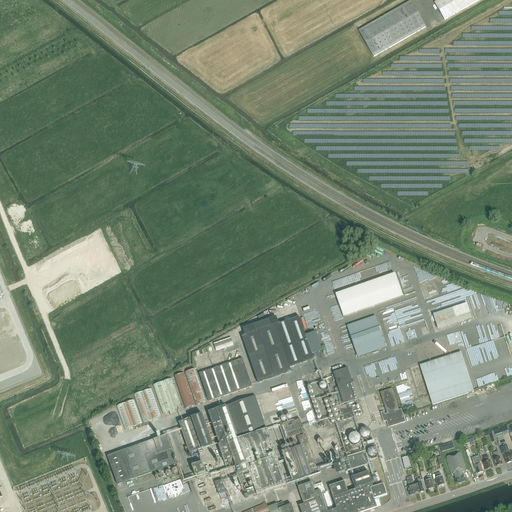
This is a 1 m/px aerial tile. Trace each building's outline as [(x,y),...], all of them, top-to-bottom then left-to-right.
[(445,20),(480,0),(439,0),(435,3),(445,20)] [(411,1),(359,31),(374,57),(426,27),(411,1)] [(333,292),(340,316),(402,297),(394,273),(333,292)] [(466,303),(432,312),(436,329),(470,319),(466,303)] [(263,313),(255,315),(256,321),(264,319),(263,313)] [(0,325),(2,331),(10,328),(4,314),(0,315),(0,325)] [(375,316),(354,323),(347,326),(358,358),(386,348),(375,316)] [(313,359),(299,317),(242,337),(258,383),(291,372),(290,367),(313,359)] [(234,346),(231,338),(214,343),(217,351),(234,346)] [(433,406),(474,392),(461,352),(420,366),(433,406)] [(218,399),(253,387),(243,359),(200,374),(209,402),(218,399)] [(348,368),(333,373),(343,404),(355,400),(350,384),(352,383),(348,368)] [(197,406),(207,402),(195,370),(185,373),(197,406)] [(185,409),(196,406),(184,373),(174,376),(185,409)] [(153,385),(163,414),(183,408),(173,379),(153,385)] [(135,396),(144,424),(162,417),(152,389),(135,396)] [(394,411),(398,410),(392,389),(380,393),(387,413),(389,413),(385,414),(384,412),(380,413),(384,422),(386,421),(388,428),(406,422),(401,409),(394,411)] [(219,409),(209,413),(223,459),(225,463),(234,459),(239,474),(243,487),(253,483),(255,489),(257,495),(287,485),(267,430),(256,396),(219,409)] [(125,430),(143,424),(135,400),(117,407),(125,430)] [(354,418),(351,408),(341,411),(344,421),(354,418)] [(198,451),(213,446),(203,415),(180,423),(191,453),(193,458),(200,456),(198,451)] [(285,440),(305,433),(300,420),(281,426),(285,440)] [(506,426),(500,428),(503,436),(509,433),(506,426)] [(371,435),(371,434),(370,433),(370,432),(370,431),(369,431),(369,430),(368,430),(368,429),(367,429),(366,429),(365,429),(364,429),(363,429),(362,430),(361,431),(360,432),(360,433),(360,434),(360,435),(360,436),(360,437),(361,437),(361,438),(362,438),(362,439),(363,439),(364,439),(365,440),(366,440),(366,439),(367,439),(368,439),(369,438),(370,437),(370,436),(371,435)] [(493,430),(489,432),(493,443),(497,441),(493,430)] [(361,440),(361,439),(360,438),(360,437),(360,436),(359,436),(359,435),(358,435),(357,434),(356,434),(355,434),(354,434),(353,434),(352,434),(352,435),(351,435),(350,436),(349,437),(349,438),(349,439),(349,440),(349,441),(349,442),(350,443),(351,444),(352,445),(353,445),(354,446),(355,446),(356,445),(357,445),(358,445),(358,444),(359,444),(359,443),(360,443),(360,442),(360,441),(361,440)] [(301,446),(282,453),(293,483),(319,474),(305,435),(298,437),(301,446)] [(108,457),(118,485),(176,465),(166,436),(108,457)] [(442,452),(454,448),(453,442),(440,446),(442,452)] [(507,446),(501,448),(502,453),(503,453),(504,455),(507,464),(511,462),(511,461),(511,460),(511,452),(509,453),(509,451),(507,446)] [(368,453),(367,453),(368,454),(368,455),(368,456),(369,457),(370,458),(371,458),(372,458),(373,458),(374,458),(375,458),(376,457),(376,456),(377,456),(377,455),(377,454),(377,453),(377,452),(377,451),(376,451),(376,450),(375,449),(374,449),(373,449),(372,449),(371,449),(370,449),(369,450),(368,451),(368,452),(368,453)] [(499,466),(503,465),(500,457),(499,457),(497,451),(493,453),(495,458),(493,459),(495,467),(496,467),(496,468),(499,467),(499,466)] [(456,485),(466,482),(464,475),(463,476),(462,471),(466,470),(461,452),(446,457),(451,475),(454,474),(455,478),(454,478),(456,485)] [(348,471),(367,465),(364,454),(345,460),(348,471)] [(486,471),(493,468),(490,460),(489,460),(487,455),(483,457),(485,462),(483,463),(486,471)] [(477,474),(483,472),(481,468),(482,468),(480,463),(481,462),(480,459),(475,461),(476,463),(473,464),(475,470),(476,470),(477,474)] [(196,476),(206,473),(202,463),(192,467),(196,476)] [(345,472),(342,464),(334,466),(336,474),(345,472)] [(346,482),(330,488),(337,508),(327,511),(320,491),(315,493),(312,484),(299,488),(305,504),(299,506),(301,511),(364,511),(377,508),(377,507),(381,506),(377,507),(374,499),(387,495),(384,485),(374,488),(368,473),(353,478),(357,489),(350,491),(346,482)] [(438,487),(445,485),(442,476),(441,477),(440,473),(435,474),(436,478),(435,479),(438,487)] [(417,484),(414,485),(411,476),(406,478),(409,487),(407,487),(410,496),(425,492),(422,483),(421,483),(420,478),(415,480),(417,484)] [(428,491),(435,489),(432,479),(431,479),(430,476),(427,477),(428,481),(425,481),(428,491)] [(219,495),(226,493),(222,480),(214,482),(219,495)] [(322,483),(313,486),(315,491),(324,488),(322,483)] [(258,498),(257,495),(255,489),(248,492),(251,501),(258,498)] [(293,511),(291,504),(285,507),(284,504),(278,506),(277,504),(268,507),(266,503),(244,511),(293,511)]
